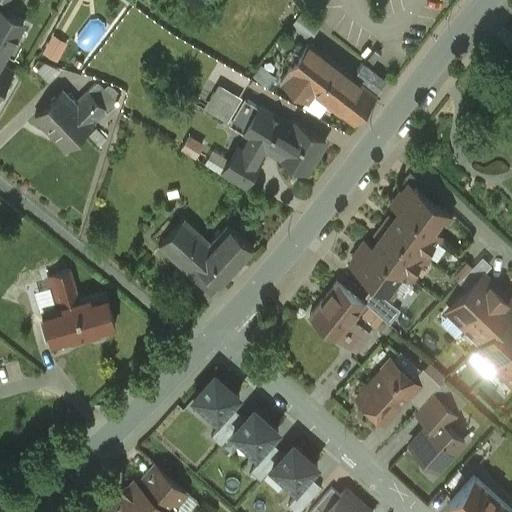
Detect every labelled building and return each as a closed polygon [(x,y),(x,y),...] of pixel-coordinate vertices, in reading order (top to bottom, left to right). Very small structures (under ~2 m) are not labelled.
[(0,30),(9,16),(0,10),(0,30)] [(0,61),(1,62),(24,24),(9,16),(0,30),(0,61)] [(59,58),(68,40),(53,32),(43,51),(59,58)] [(330,50),(355,63),(360,53),(335,40),(330,50)] [(374,92),(308,42),(287,69),(288,69),(280,80),(305,99),(301,104),(318,114),(329,100),(353,119),(374,92)] [(1,62),(0,61),(0,90),(12,69),(1,62)] [(117,100),(96,80),(87,89),(105,108),(107,110),(117,100)] [(229,120),(243,94),(219,81),(205,107),(229,120)] [(74,102),(61,88),(35,114),(67,147),(93,121),(92,120),(105,108),(87,89),(74,102)] [(255,108),(243,101),(230,123),(243,130),(259,104),(258,104),(255,108)] [(292,124),(259,104),(243,130),(277,150),(292,124)] [(324,139),(294,121),(292,124),(277,150),(277,151),(307,169),(324,139)] [(104,138),(95,129),(91,134),(99,142),(104,138)] [(262,147),(248,139),(243,147),(257,155),(262,147)] [(243,147),(237,143),(221,171),(243,185),(260,157),(257,155),(243,147)] [(444,208),(408,182),(401,191),(400,190),(392,201),(401,207),(429,228),(444,208)] [(429,228),(401,207),(387,227),(422,253),(436,234),(429,228)] [(210,240),(183,216),(160,241),(187,266),(210,240)] [(187,266),(186,267),(211,290),(220,280),(220,281),(253,245),(227,222),(210,240),(187,266)] [(422,253),(387,227),(372,246),(400,267),(408,272),(422,253)] [(372,246),(363,240),(355,251),(356,252),(350,261),(385,287),(400,267),(372,246)] [(79,297),(69,267),(46,274),(55,304),(41,308),(52,342),(114,323),(104,289),(79,297)] [(511,310),(511,302),(481,272),(448,306),(483,339),(483,340),(510,312),(511,312),(511,310)] [(335,280),(308,313),(336,335),(336,334),(350,318),(362,302),(335,280)] [(399,307),(371,286),(362,297),(389,321),(399,307)] [(511,313),(511,312),(510,312),(483,340),(483,339),(477,345),(511,378),(511,313)] [(369,333),(350,318),(336,334),(355,350),(369,333)] [(391,358),(358,395),(383,418),(405,394),(416,382),(411,377),(391,358)] [(440,381),(422,365),(411,377),(416,382),(405,394),(418,405),(432,390),(440,381)] [(239,393),(215,371),(193,396),(217,417),(239,393)] [(454,410),(432,390),(418,405),(415,409),(428,421),(435,413),(444,421),(454,410)] [(278,428),(254,406),(244,417),(232,431),(257,452),(278,428)] [(232,431),(244,417),(235,408),(211,435),(221,443),(232,431)] [(428,421),(409,442),(437,467),(463,439),(444,421),(435,413),(428,421)] [(318,463),(293,441),(284,452),(272,465),(296,487),(318,463)] [(272,465),(284,452),(274,443),(250,470),(260,478),(272,465)] [(154,462),(145,473),(171,496),(172,495),(176,499),(184,489),(154,462)] [(137,482),(133,479),(103,511),(170,511),(171,511),(167,509),(176,499),(172,495),(171,496),(145,473),(137,482)] [(511,511),(511,509),(473,474),(449,500),(461,511),(511,511)] [(298,511),(321,485),(312,477),(288,503),(298,511)] [(331,486),(307,511),(323,511),(340,493),(331,486)] [(340,493),(323,511),(371,511),(372,511),(345,488),(340,493)]
